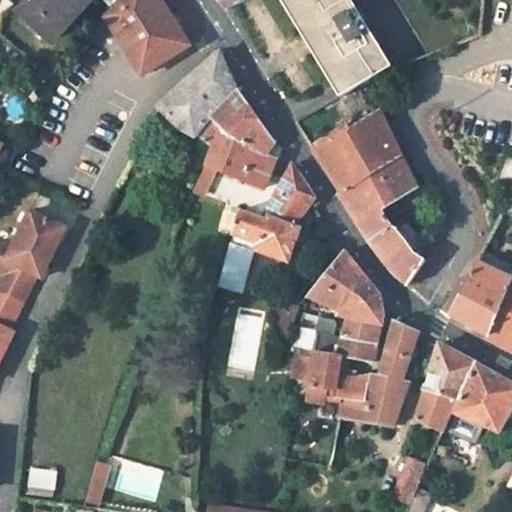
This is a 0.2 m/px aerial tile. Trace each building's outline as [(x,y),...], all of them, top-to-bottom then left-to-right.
[(26,0),(16,11),(53,45),(92,0),(103,0),(114,9),(121,0),(26,0)] [(185,41),(160,0),(121,0),(114,9),(107,16),(141,75),(182,50),(184,49),(186,44),(185,41)] [(281,0),(341,98),(347,94),(290,0),(281,0)] [(290,0),(347,94),(368,82),(395,70),(352,0),(290,0)] [(455,45),(427,0),(396,0),(431,55),(455,45)] [(181,127),(199,136),(201,134),(234,85),(219,53),(160,105),(181,127)] [(216,148),(208,165),(266,188),(283,147),(282,145),(276,143),(234,85),(201,134),(216,148)] [(383,111),(315,152),(343,195),(340,197),(387,265),(398,277),(409,286),(427,259),(417,253),(397,228),(385,208),(418,187),(383,111)] [(288,262),(301,225),(297,223),(314,197),(293,163),(275,195),(263,220),(241,211),(224,271),(246,277),(255,249),(288,262)] [(0,273),(6,276),(0,288),(0,291),(26,304),(39,275),(44,278),(68,228),(33,211),(15,247),(9,260),(0,255),(0,273)] [(2,241),(0,244),(0,255),(9,260),(15,247),(2,241)] [(307,297),(340,310),(337,315),(348,318),(343,337),(378,343),(385,317),(380,294),(345,251),(307,297)] [(490,338),(511,287),(511,276),(480,261),(451,316),(490,338)] [(511,287),(490,338),(489,340),(511,352),(511,287)] [(26,304),(0,291),(0,369),(17,334),(13,331),(26,304)] [(297,345),(294,354),(312,359),(313,350),(342,356),(374,362),(378,343),(343,337),(333,335),(336,324),(333,321),(302,315),(292,344),(297,345)] [(419,333),(395,321),(380,376),(402,381),(419,333)] [(476,362),(440,342),(424,390),(456,400),(459,400),(476,362)] [(312,359),(305,398),(324,402),(327,388),(333,389),(332,397),(342,398),(366,402),(371,373),(355,378),(338,375),(339,369),(342,356),(313,350),(312,359)] [(451,411),(499,431),(501,428),(507,431),(511,422),(511,421),(506,418),(511,407),(511,382),(476,362),(459,400),(456,400),(451,411)] [(356,371),(339,369),(338,375),(355,378),(356,371)] [(339,416),(394,425),(410,383),(402,381),(380,376),(371,373),(366,402),(342,398),(339,416)] [(414,421),(442,432),(451,411),(456,400),(424,390),(414,421)] [(399,454),(394,467),(422,478),(427,467),(399,454)] [(407,511),(422,478),(394,467),(372,511),(407,511)] [(97,503),(108,472),(96,468),(86,500),(97,503)]
